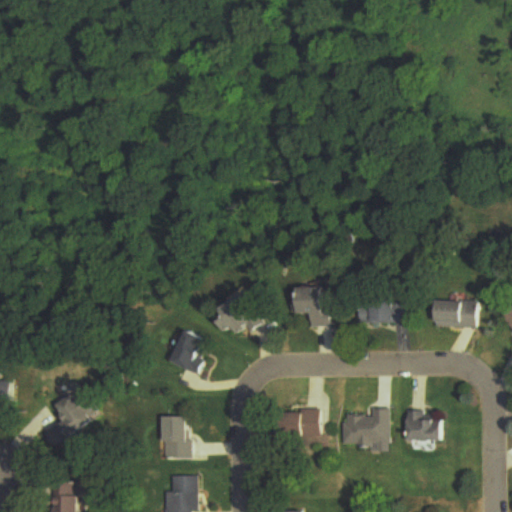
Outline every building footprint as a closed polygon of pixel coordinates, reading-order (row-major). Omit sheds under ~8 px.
[(337,329),(337,289),(306,289),(306,316),(318,316),(318,329),(337,329)] [(271,323),(252,293),(225,311),(245,341),(271,323)] [(414,325),(414,300),(365,300),(365,325),(414,325)] [(442,302),(442,328),(485,329),(485,302),(442,302)] [(215,363),(209,359),(218,341),(199,331),(181,364),(207,378),(215,363)] [(0,406),(22,407),(23,383),(0,382),(0,406)] [(52,434),(60,447),(102,423),(86,395),(61,410),(69,424),(52,434)] [(348,446),(397,446),(397,411),(378,411),(378,417),(348,417),(348,446)] [(329,438),(329,412),(288,412),(288,438),(329,438)] [(414,443),(452,443),(452,421),(440,421),(440,412),(414,412),(414,443)] [(196,460),(196,418),(172,418),(172,460),(196,460)] [(203,511),(203,478),(173,478),(173,511),(203,511)] [(56,511),(85,511),(86,482),(57,482),(56,511)]
